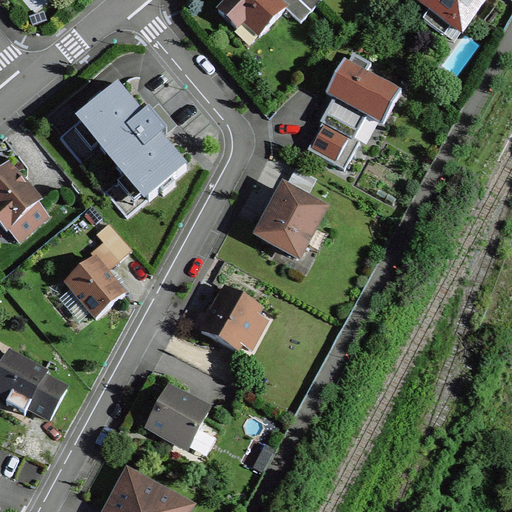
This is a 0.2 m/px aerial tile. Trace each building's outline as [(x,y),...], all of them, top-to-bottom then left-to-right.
[(277,1),(275,0),(224,0),(223,2),(225,4),(218,11),(236,29),(243,22),(259,37),(285,9),(277,1)] [(319,0),(277,0),(277,1),(285,9),(300,23),(321,1),(319,0)] [(415,0),(431,11),(423,22),(443,36),(450,26),(452,27),(462,14),(470,19),(483,0),(415,0)] [(460,33),(470,19),(462,14),(452,27),(460,33)] [(321,123),(323,124),(354,141),(371,109),(384,117),(397,93),(365,76),(371,65),(353,55),(343,75),(338,73),(331,87),(338,91),(330,106),(321,123)] [(92,111),(81,121),(82,122),(102,145),(97,149),(124,180),(128,176),(148,200),(149,201),(160,191),(163,195),(174,186),(171,182),(186,170),(160,139),(171,130),(161,118),(155,111),(144,120),(118,89),(104,102),(100,98),(89,107),(92,111)] [(127,218),(148,200),(128,176),(124,180),(97,149),(102,145),(82,122),(60,139),(82,164),(80,166),(104,194),(105,193),(127,218)] [(308,151),(344,170),(359,144),(354,141),(323,124),(308,151)] [(0,174),(9,167),(7,165),(0,171),(0,174)] [(9,230),(39,204),(9,167),(0,174),(0,224),(6,232),(9,230)] [(315,180),(296,169),(293,174),(313,185),(315,180)] [(313,185),(293,174),(284,190),(304,201),(313,185)] [(324,212),(304,201),(284,190),(274,207),(278,209),(275,214),(273,219),(269,217),(259,236),(298,258),(324,212)] [(49,215),(39,204),(9,230),(18,241),(49,215)] [(113,305),(124,295),(94,259),(65,283),(96,319),(113,305)] [(237,352),(261,309),(225,289),(213,311),(201,333),(237,352)] [(274,316),(261,309),(237,352),(251,360),(274,316)] [(8,354),(0,367),(0,396),(8,401),(26,411),(28,408),(50,420),(66,390),(45,378),(46,375),(8,354)] [(198,431),(208,413),(167,391),(157,408),(148,426),(189,448),(198,431)] [(24,415),(26,411),(8,401),(6,405),(15,410),(24,415)] [(215,440),(198,431),(189,448),(206,457),(215,440)] [(188,511),(192,506),(127,472),(116,493),(107,511),(108,511),(188,511)]
